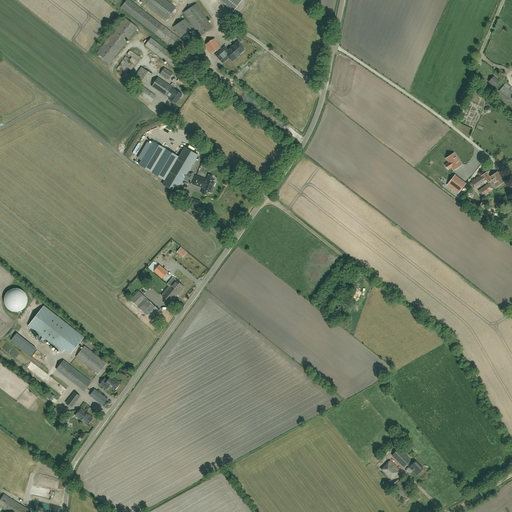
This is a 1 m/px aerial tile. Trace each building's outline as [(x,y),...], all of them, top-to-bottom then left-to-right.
[(190,47),(129,0),(126,0),(121,8),(183,55),(190,47)] [(138,0),(166,21),(176,8),(165,0),(138,0)] [(220,0),(234,10),(241,0),(220,0)] [(200,37),(213,28),(196,4),(183,13),(200,37)] [(110,64),(138,28),(124,17),(96,53),(110,64)] [(184,19),(173,27),(180,38),(192,30),(184,19)] [(176,70),(182,62),(151,38),(145,46),(176,70)] [(211,54),(221,48),(215,39),(205,45),(211,54)] [(237,42),(232,47),(228,50),(225,47),(216,55),(223,63),(229,58),(233,61),(240,54),(239,54),(244,49),(237,42)] [(192,66),(205,57),(200,49),(186,58),(192,66)] [(138,61),(140,57),(134,53),(131,57),(127,54),(117,69),(120,71),(118,74),(126,79),(138,61)] [(145,86),(153,75),(141,67),(133,78),(145,86)] [(173,73),(164,68),(160,74),(168,80),(173,73)] [(494,88),(500,82),(493,76),(488,82),(494,88)] [(169,101),(172,103),(173,102),(174,101),(176,103),(180,97),(181,97),(182,96),(182,95),(182,94),(176,90),(171,87),(172,87),(158,77),(152,87),(165,96),(167,94),(168,95),(167,96),(170,98),(170,99),(169,100),(169,101)] [(511,92),(508,89),(511,87),(507,83),(498,92),(508,101),(511,95),(511,92)] [(151,103),(156,96),(140,84),(135,91),(151,103)] [(188,177),(185,176),(187,173),(198,155),(185,147),(178,158),(152,142),(139,165),(165,181),(162,184),(176,192),(184,179),(186,180),(188,177)] [(448,163),(446,164),(449,168),(451,167),(454,170),(456,168),(459,166),(461,165),(454,153),(451,155),(449,157),(446,159),(449,163),(448,163)] [(486,180),(484,181),(486,184),(491,180),(496,187),(500,184),(500,185),(501,186),(502,186),(503,185),(504,185),(504,183),(504,182),(503,182),(504,182),(498,172),(490,178),(487,173),(483,175),(486,180)] [(204,189),(202,194),(206,195),(207,192),(210,193),(211,192),(212,193),(213,190),(212,189),(212,187),(213,188),(214,186),(215,187),(216,183),(215,183),(216,182),(212,180),(213,177),(209,175),(207,180),(196,176),(193,184),(204,189)] [(474,188),(484,181),(486,180),(483,175),(471,183),(474,188)] [(455,176),(454,176),(451,180),(449,183),(459,191),(465,184),(460,180),(455,176)] [(478,190),(482,196),(492,189),(488,183),(478,190)] [(479,204),(482,211),(488,208),(485,202),(479,204)] [(160,265),(154,271),(162,279),(168,272),(167,271),(169,269),(165,266),(163,268),(160,265)] [(168,287),(177,295),(184,287),(175,279),(173,277),(167,284),(169,286),(168,287)] [(177,295),(168,287),(162,295),(170,303),(177,295)] [(28,302),(28,300),(28,298),(28,296),(27,294),(26,293),(25,291),(23,290),(22,289),(20,289),(18,288),(16,288),(14,288),(13,289),(11,289),(9,290),(8,291),(7,293),(6,294),(5,296),(5,298),(4,300),(5,302),(5,304),(6,305),(7,307),(8,308),(9,310),(11,311),(13,311),(14,312),(16,312),(18,312),(20,311),(22,311),(23,310),(25,308),(26,307),(27,305),(28,304),(28,302)] [(139,291),(130,300),(151,320),(160,311),(139,291)] [(62,352),(78,332),(44,306),(28,326),(62,352)] [(31,356),(36,349),(28,342),(23,349),(31,356)] [(98,374),(107,363),(85,346),(76,357),(98,374)] [(84,391),(92,382),(64,360),(56,369),(84,391)] [(31,361),(27,366),(48,382),(52,378),(31,361)] [(100,384),(104,388),(107,390),(110,387),(115,390),(120,383),(111,377),(108,381),(104,379),(100,384)] [(95,389),(90,395),(103,405),(108,399),(95,389)] [(66,403),(71,407),(80,396),(74,392),(66,403)] [(64,414),(55,407),(52,411),(61,418),(64,414)] [(76,416),(87,425),(93,418),(81,409),(76,416)] [(359,452),(363,448),(358,444),(354,448),(359,452)] [(399,448),(392,456),(403,467),(407,464),(410,467),(409,467),(417,475),(423,469),(415,461),(413,464),(410,461),(411,460),(399,448)] [(400,471),(390,460),(381,469),(391,480),(400,471)] [(404,502),(412,496),(399,480),(391,486),(404,502)] [(33,493),(49,497),(50,492),(34,488),(33,493)] [(4,494),(0,500),(0,506),(9,511),(27,511),(29,510),(4,494)]
